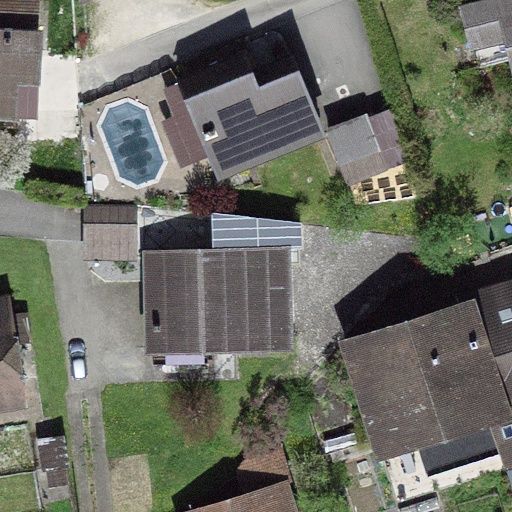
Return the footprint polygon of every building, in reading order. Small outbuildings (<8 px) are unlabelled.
[(511,0),(503,0),(464,10),(479,66),(511,57),(511,0)] [(0,112),(34,114),(37,35),(33,35),(35,4),(0,2),(0,112)] [(180,82),(217,171),(286,143),(283,136),(317,123),(290,57),(251,74),(243,55),(180,82)] [(366,114),(328,131),(348,178),(385,164),(366,114)] [(143,208),(88,208),(88,258),(142,258),(143,208)] [(149,255),(153,362),(211,361),(211,344),(286,342),(283,252),(149,255)] [(511,300),(464,316),(484,379),(511,369),(511,300)] [(0,399),(21,396),(8,314),(0,314),(0,399)] [(388,435),(415,426),(491,402),(484,379),(464,316),(360,348),(388,435)] [(508,453),(511,452),(511,369),(484,379),(491,402),(415,426),(429,471),(506,447),(508,453)] [(244,492),(289,478),(272,426),(237,470),(244,492)] [(68,433),(42,436),(48,474),(74,471),(68,433)] [(288,511),(283,495),(225,511),(288,511)]
